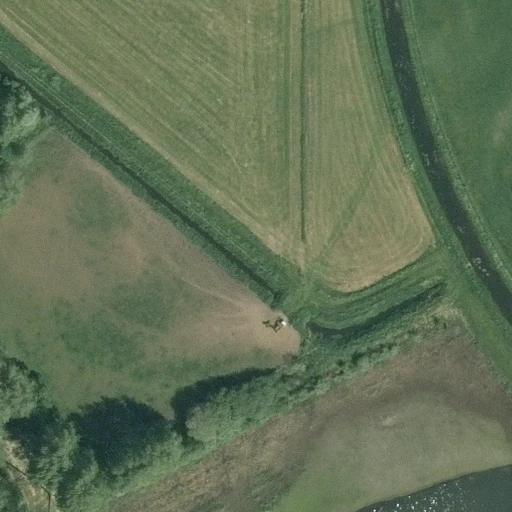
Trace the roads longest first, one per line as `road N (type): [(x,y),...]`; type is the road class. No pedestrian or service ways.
road 1 (track): [(468,292),(445,258),(356,305),(333,307),(299,292),(0,43)]
road 2 (track): [(511,355),(468,292),(119,511)]
